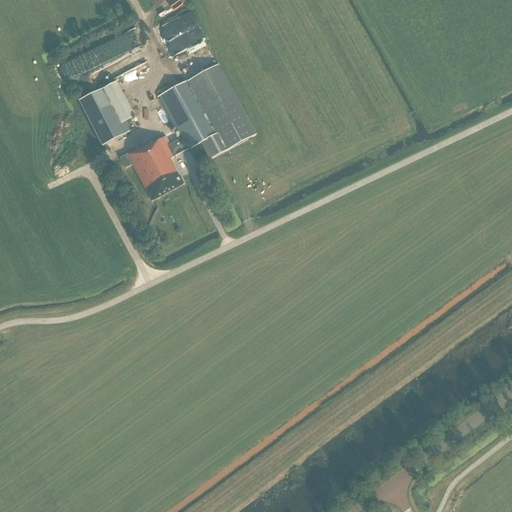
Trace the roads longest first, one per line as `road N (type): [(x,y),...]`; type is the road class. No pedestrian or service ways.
road 1 (unclassified): [(0,330),(76,316),(127,295),(511,109)]
road 2 (tertiary): [(393,485),(511,393)]
